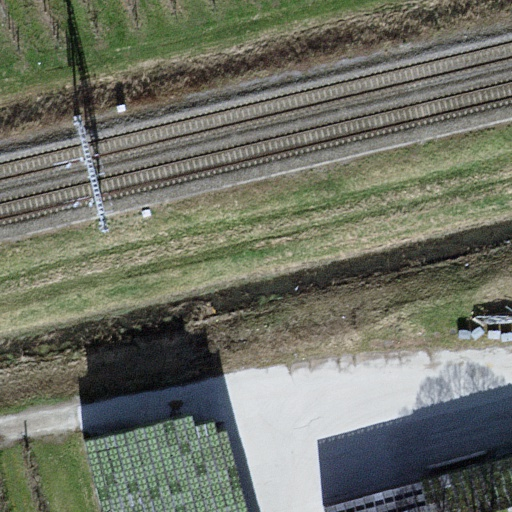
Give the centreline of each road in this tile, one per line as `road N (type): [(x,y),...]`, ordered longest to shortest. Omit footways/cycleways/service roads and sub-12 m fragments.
road 1 (track): [(0,443),(148,413),(381,413)]
road 2 (unclassified): [(511,383),(381,413)]
